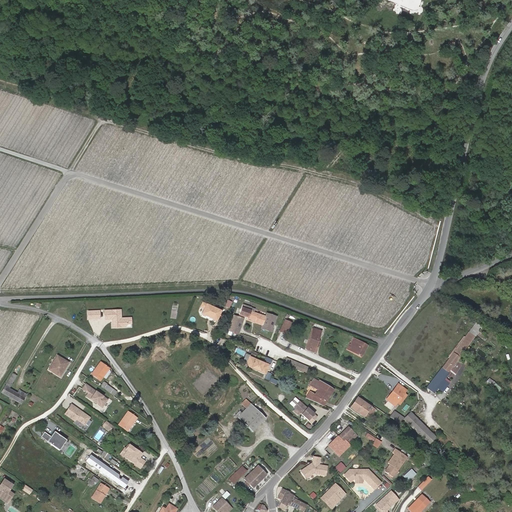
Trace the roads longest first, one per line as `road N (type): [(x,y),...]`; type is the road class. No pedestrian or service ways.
road 1 (track): [(0,89),(360,187),(446,229)]
road 2 (residential): [(0,300),(229,290),(388,343)]
road 3 (unclassified): [(433,285),(71,172)]
road 4 (residential): [(198,511),(153,420),(103,349),(54,316),(0,305)]
road 5 (unclassified): [(511,23),(486,70),(433,285)]
road 6 (tertiary): [(268,486),(328,425),(388,343)]
road 7 (track): [(229,290),(303,171)]
road 8 (unclassified): [(71,172),(0,284)]
